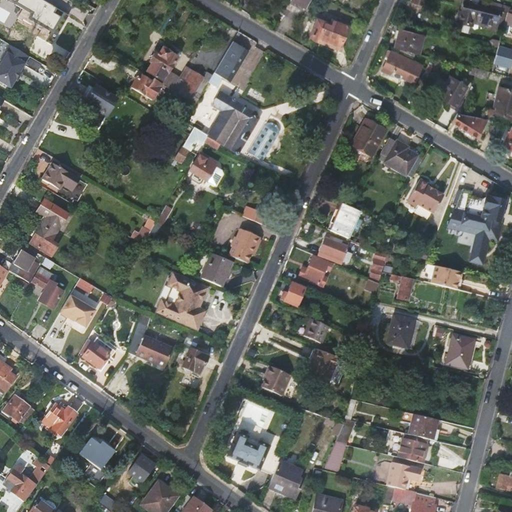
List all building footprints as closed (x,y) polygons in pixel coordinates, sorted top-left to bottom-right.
[(461,0),(453,0),(452,7),(449,18),(462,21),(462,19),(463,17),(487,23),(487,25),(486,27),(494,29),(495,25),(502,27),(505,18),(507,11),(492,7),(466,1),(461,0)] [(493,2),(492,7),(507,11),(509,12),(510,9),(507,8),(508,6),(493,2)] [(0,38),(0,39),(1,40),(11,23),(16,26),(21,16),(4,6),(0,11),(0,38)] [(460,29),(462,21),(449,18),(447,25),(460,29)] [(316,22),(312,34),(340,45),(348,26),(332,19),(330,24),(324,22),(323,25),(316,22)] [(397,29),(393,47),(416,52),(421,34),(397,29)] [(212,75),(211,75),(220,80),(227,84),(243,58),(239,55),(243,49),(231,42),(212,75)] [(0,81),(9,87),(28,56),(9,44),(0,58),(0,59),(0,62),(0,81)] [(146,71),(161,80),(166,72),(168,73),(169,71),(177,57),(159,46),(149,61),(151,62),(146,71)] [(382,70),(389,73),(391,69),(403,75),(402,77),(413,82),(421,64),(391,50),(382,70)] [(506,57),(495,54),(493,61),(505,64),(506,57)] [(179,76),(169,71),(168,73),(166,72),(161,80),(160,83),(161,83),(189,100),(193,94),(181,88),(191,70),(184,66),(179,76)] [(486,78),(488,71),(476,67),(474,75),(486,78)] [(203,77),(191,70),(181,88),(193,94),(189,100),(195,103),(205,85),(211,75),(212,75),(206,71),(203,77)] [(160,83),(153,79),(151,81),(141,75),(139,79),(136,77),(130,87),(151,99),(161,83),(160,83)] [(214,90),(220,80),(211,75),(205,85),(214,90)] [(464,91),(446,81),(437,97),(451,105),(450,107),(456,111),(462,100),(460,99),(464,91)] [(95,110),(105,116),(116,98),(95,85),(92,89),(87,86),(83,94),(87,98),(85,101),(97,107),(95,110)] [(492,112),(511,116),(511,89),(498,86),(492,112)] [(220,143),(219,145),(236,155),(254,124),(256,121),(256,120),(255,112),(219,91),(211,105),(221,111),(207,135),(206,136),(220,143)] [(457,113),(452,121),(477,136),(482,127),(477,124),(480,118),(457,113)] [(386,130),(366,118),(351,144),(371,155),(386,130)] [(482,127),(487,119),(480,118),(477,124),(482,127)] [(261,128),(247,153),(261,162),(277,134),(277,130),(275,126),(270,123),(266,123),(262,125),(261,128)] [(216,150),(219,145),(220,143),(206,136),(207,135),(192,126),(181,146),(188,150),(195,154),(196,151),(197,152),(203,142),(202,141),(203,139),(209,142),(207,145),(216,150)] [(381,154),(387,157),(396,142),(389,139),(381,154)] [(396,141),(396,142),(387,157),(384,162),(405,174),(416,156),(406,150),(407,147),(396,141)] [(181,162),(188,150),(181,146),(174,158),(181,162)] [(199,152),(188,170),(193,173),(191,176),(192,178),(197,181),(199,180),(200,177),(206,180),(215,185),(221,173),(221,169),(214,166),(215,165),(204,159),(205,156),(199,152)] [(169,182),(181,162),(174,158),(162,178),(169,182)] [(41,179),(49,184),(58,190),(61,185),(63,182),(72,187),(77,178),(51,163),(41,179)] [(419,179),(406,201),(413,205),(416,204),(432,213),(443,196),(433,190),(427,186),(428,184),(419,179)] [(485,195),(485,196),(484,197),(483,197),(482,197),(481,198),(468,195),(469,190),(462,188),(447,226),(459,229),(460,228),(465,224),(474,226),(476,231),(472,249),(484,252),(489,232),(492,233),(492,231),(498,233),(501,221),(498,220),(504,195),(497,193),(496,198),(485,195)] [(45,217),(40,225),(54,234),(67,213),(44,199),(36,211),(45,217)] [(336,216),(330,230),(348,238),(359,211),(352,208),(341,203),(339,210),(340,211),(337,216),(336,216)] [(161,225),(170,209),(164,205),(157,218),(155,222),(161,225)] [(246,207),(242,216),(265,225),(268,217),(246,207)] [(146,221),(143,227),(150,230),(153,225),(146,221)] [(54,234),(40,225),(30,242),(50,255),(56,245),(50,241),(54,234)] [(143,227),(135,240),(142,244),(150,230),(143,227)] [(232,245),(228,254),(246,262),(250,254),(252,255),(256,247),(255,246),(259,237),(239,228),(235,237),(233,236),(230,244),(232,245)] [(342,241),(336,239),(335,241),(325,237),(319,251),(322,253),(321,256),(327,258),(328,255),(342,261),(348,247),(342,244),(342,241)] [(35,262),(39,254),(29,248),(24,255),(20,253),(15,263),(13,261),(8,269),(28,281),(38,264),(35,262)] [(484,252),(472,249),(470,260),(482,263),(484,252)] [(376,250),(368,278),(369,278),(378,282),(381,270),(385,254),(379,251),(376,250)] [(210,254),(200,277),(219,285),(229,262),(210,254)] [(329,269),(332,262),(313,254),(307,270),(302,269),(299,276),(322,286),(325,279),(321,277),(325,267),(329,269)] [(54,262),(53,262),(45,257),(42,262),(50,267),(54,262)] [(6,274),(8,269),(0,264),(0,282),(5,285),(10,276),(6,274)] [(430,283),(455,289),(457,279),(459,280),(461,272),(434,265),(432,273),(425,271),(423,278),(431,280),(430,283)] [(39,266),(32,279),(45,287),(38,299),(53,307),(63,289),(55,284),(57,281),(53,279),(55,275),(39,266)] [(173,271),(167,285),(171,287),(165,301),(160,299),(155,309),(196,329),(205,310),(198,307),(206,287),(173,271)] [(408,300),(412,278),(390,273),(389,278),(400,281),(397,297),(408,300)] [(366,288),(376,293),(378,282),(369,278),(366,288)] [(90,292),(94,286),(81,279),(78,285),(90,292)] [(279,299),(295,306),(303,288),(290,282),(286,292),(283,291),(279,299)] [(23,291),(15,285),(4,300),(12,306),(23,291)] [(94,310),(69,294),(61,308),(76,317),(74,320),(84,326),(94,310)] [(417,300),(415,311),(425,313),(427,303),(417,300)] [(59,311),(74,320),(76,317),(61,308),(59,311)] [(149,315),(140,312),(134,331),(127,351),(163,366),(171,347),(143,335),(149,315)] [(386,341),(406,347),(413,318),(392,313),(386,341)] [(320,342),(327,325),(310,318),(303,335),(320,342)] [(356,330),(365,333),(368,323),(358,321),(356,330)] [(205,347),(208,341),(187,332),(185,338),(192,341),(205,347)] [(467,362),(471,346),(472,340),(465,338),(451,335),(446,356),(467,362)] [(92,343),(86,338),(79,351),(84,355),(82,357),(97,368),(102,361),(104,363),(112,353),(109,351),(108,353),(92,343)] [(189,349),(192,341),(185,338),(175,360),(182,364),(189,349)] [(337,357),(316,348),(312,358),(314,359),(307,375),(325,383),(337,357)] [(189,349),(182,364),(181,366),(199,374),(207,357),(189,349)] [(0,391),(2,393),(16,373),(0,361),(0,391)] [(290,375),(268,365),(264,374),(265,375),(260,386),(281,395),(290,375)] [(281,395),(260,386),(259,388),(280,397),(281,395)] [(22,417),(26,421),(34,410),(16,397),(5,412),(18,422),(22,417)] [(356,401),(350,399),(344,418),(351,420),(356,401)] [(55,403),(41,421),(60,434),(75,413),(66,407),(64,410),(55,403)] [(327,417),(341,424),(343,418),(346,406),(339,404),(337,407),(330,405),(327,417)] [(410,434),(428,439),(436,441),(438,430),(436,429),(438,420),(415,414),(410,434)] [(331,434),(337,435),(341,424),(327,417),(326,417),(323,422),(332,426),(331,434)] [(351,420),(344,418),(342,425),(353,428),(355,422),(351,420)] [(353,428),(342,425),(335,442),(344,444),(347,445),(353,428)] [(270,446),(236,432),(225,457),(236,462),(236,463),(247,468),(247,467),(259,471),(270,446)] [(428,439),(410,434),(404,459),(422,463),(428,439)] [(93,436),(91,439),(99,445),(101,443),(113,451),(116,447),(101,437),(99,440),(93,436)] [(100,469),(113,451),(101,443),(99,445),(91,439),(80,454),(92,463),(82,477),(95,486),(105,472),(100,469)] [(337,471),(344,444),(335,442),(335,441),(325,468),(337,471)] [(48,452),(42,460),(49,465),(55,457),(48,452)] [(127,483),(133,486),(134,485),(137,487),(153,465),(139,455),(127,472),(132,476),(127,483)] [(3,484),(25,500),(49,465),(42,460),(40,459),(35,466),(37,467),(29,479),(21,473),(24,469),(17,464),(3,484)] [(277,461),(266,486),(293,498),(297,489),(295,488),(299,478),(297,478),(300,471),(277,461)] [(391,462),(385,485),(386,485),(394,487),(413,492),(419,469),(391,462)] [(331,479),(333,472),(323,470),(321,476),(320,477),(331,479)] [(495,490),(504,493),(506,486),(511,486),(511,473),(500,470),(495,490)] [(160,478),(157,482),(176,496),(178,492),(160,478)] [(150,511),(163,511),(176,496),(157,482),(141,505),(150,511)] [(382,503),(389,505),(391,499),(394,487),(386,485),(382,503)] [(434,505),(435,497),(413,492),(394,487),(391,499),(413,505),(411,511),(433,511),(435,505),(434,505)] [(209,511),(210,511),(187,493),(176,508),(180,511),(209,511)] [(337,511),(340,500),(316,494),(311,511),(337,511)] [(53,511),(54,511),(38,500),(28,511),(53,511)]
